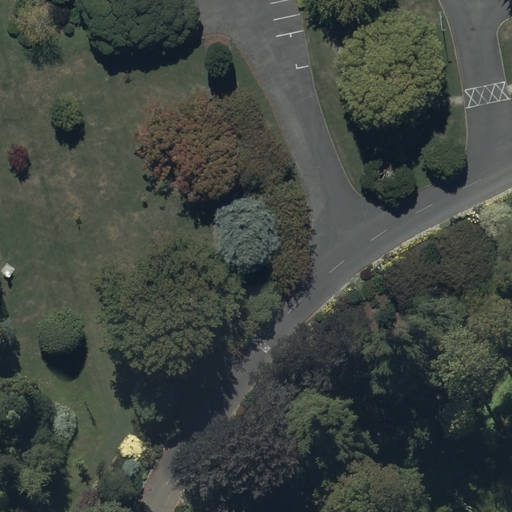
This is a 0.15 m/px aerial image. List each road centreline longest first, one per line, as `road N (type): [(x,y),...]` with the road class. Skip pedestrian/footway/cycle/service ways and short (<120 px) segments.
road 1 (residential): [(356,248),(317,280),(223,391),(167,473),(152,511)]
road 2 (residential): [(356,248),(511,168)]
